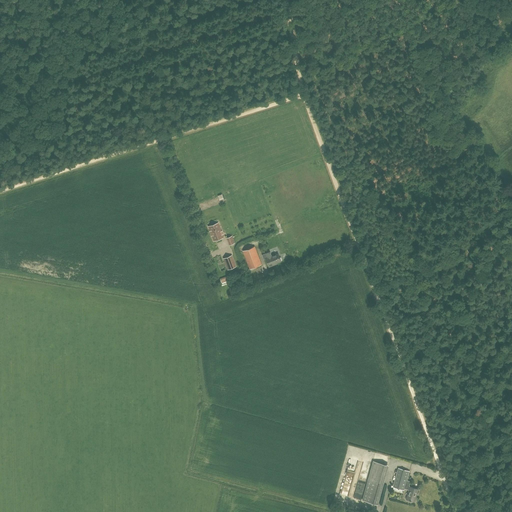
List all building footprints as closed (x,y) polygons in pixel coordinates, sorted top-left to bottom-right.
[(214,240),(220,238),(223,237),(218,223),(209,226),(214,240)] [(228,238),(231,245),(237,243),(234,236),(228,238)] [(255,246),(243,251),(250,269),(262,265),(255,246)] [(280,258),(278,253),(272,256),(270,251),(262,255),(264,260),(265,259),(269,268),(277,264),(282,262),(281,260),(282,260),(281,257),(280,258)] [(235,267),(231,256),(223,259),(227,270),(235,267)] [(404,489),(409,490),(406,500),(415,502),(418,489),(410,487),(410,486),(409,486),(410,481),(407,480),(409,471),(398,468),(393,487),(404,490),(404,489)]
